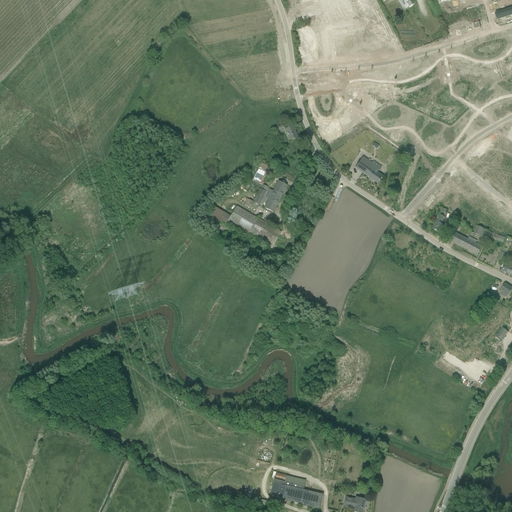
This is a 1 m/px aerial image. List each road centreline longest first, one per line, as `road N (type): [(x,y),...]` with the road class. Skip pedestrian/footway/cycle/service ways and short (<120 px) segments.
road 1 (residential): [(401,220),(326,162),(304,121),(293,72)]
road 2 (residential): [(331,65),(491,32)]
road 3 (tertiary): [(442,511),(470,441),(511,372)]
road 4 (residential): [(511,281),(401,220)]
